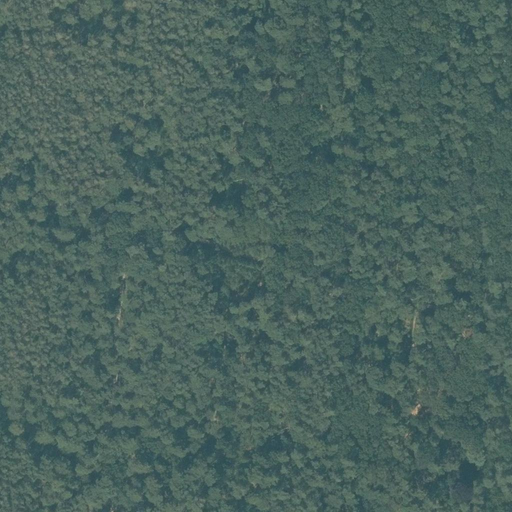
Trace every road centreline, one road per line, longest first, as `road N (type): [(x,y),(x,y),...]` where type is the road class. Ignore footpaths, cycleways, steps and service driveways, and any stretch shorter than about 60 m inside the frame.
road 1 (track): [(511,332),(313,272)]
road 2 (track): [(0,190),(126,225)]
